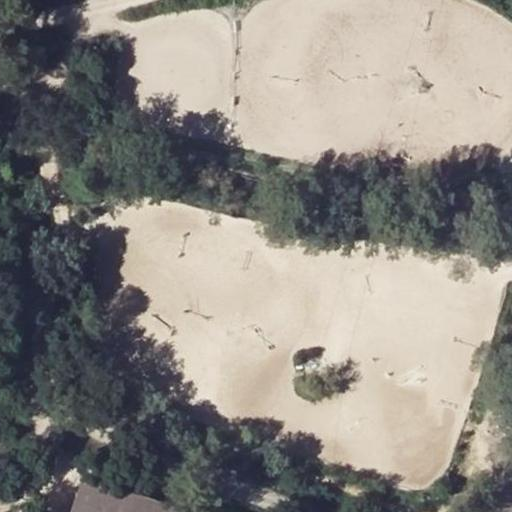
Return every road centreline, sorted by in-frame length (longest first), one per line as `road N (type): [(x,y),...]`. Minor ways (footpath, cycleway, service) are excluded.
road 1 (track): [(0,509),(21,498),(38,473),(36,341),(60,262),(56,195),(4,15)]
road 2 (track): [(310,511),(108,450),(37,418)]
